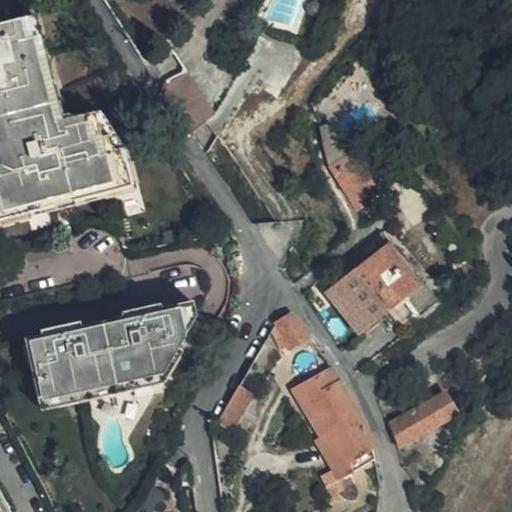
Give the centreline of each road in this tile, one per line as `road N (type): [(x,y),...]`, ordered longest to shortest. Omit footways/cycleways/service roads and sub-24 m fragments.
road 1 (residential): [(92,0),(245,230),(262,277)]
road 2 (residential): [(262,277),(290,295),(342,361),(382,443),(399,511)]
road 3 (residential): [(214,511),(202,435),(211,401),(254,322),(262,277)]
road 4 (unknown): [(213,183),(357,31),(372,0)]
